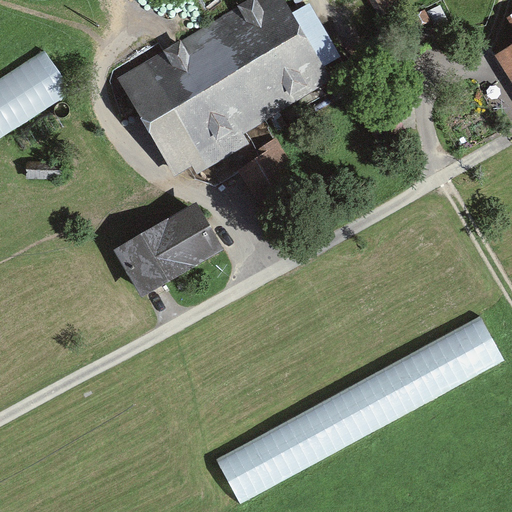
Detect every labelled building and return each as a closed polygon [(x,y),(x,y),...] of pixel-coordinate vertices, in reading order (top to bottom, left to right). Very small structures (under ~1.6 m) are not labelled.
[(318,69),(277,0),(225,0),(114,65),(168,158),(181,151),(187,161),(234,133),(228,122),(318,69)] [(0,138),(79,96),(56,53),(0,82),(0,138)] [(260,142),(230,163),(263,209),(292,187),(260,142)] [(194,214),(122,254),(144,293),(216,253),(194,214)] [(217,452),(240,498),(511,365),(511,363),(490,319),(217,452)]
